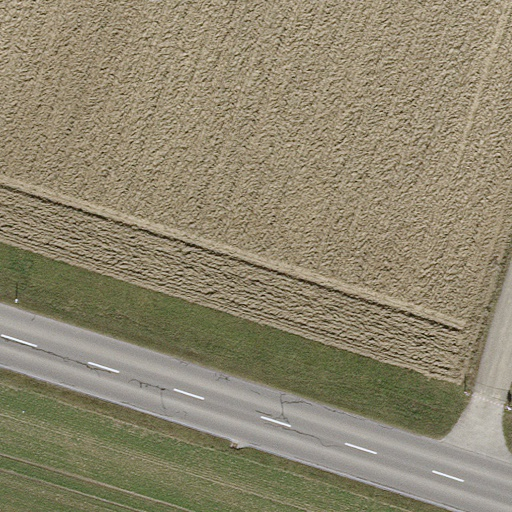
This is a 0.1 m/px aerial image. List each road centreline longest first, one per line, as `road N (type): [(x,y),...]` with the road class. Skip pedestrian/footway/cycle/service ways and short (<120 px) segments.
road 1 (tertiary): [(0,335),(511,497)]
road 2 (track): [(465,482),(511,334)]
